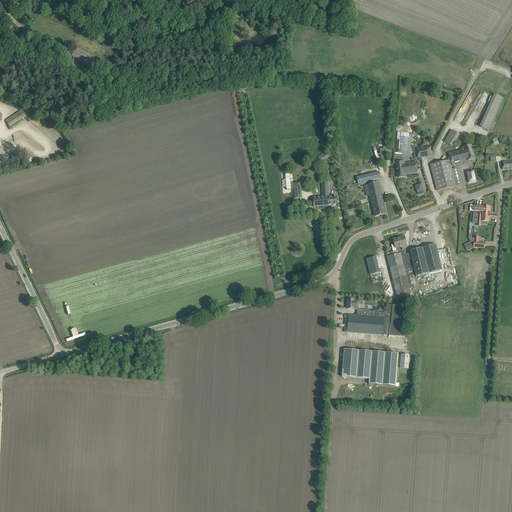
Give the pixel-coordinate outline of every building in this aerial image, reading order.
[(8,22),(4,25),(14,35),(17,32),(8,22)] [(71,56),(95,67),(99,59),(75,48),(71,56)] [(86,79),(90,70),(69,61),(65,69),(86,79)] [(489,131),(504,98),(494,94),(479,127),(489,131)] [(10,128),(32,113),(30,110),(24,108),(5,121),(10,128)] [(461,136),(451,130),(444,142),(452,147),(458,138),(460,139),(461,136)] [(448,153),(450,159),(451,164),(467,160),(468,161),(474,159),(474,157),(472,152),(470,146),(462,148),(462,149),(448,153)] [(417,158),(433,157),(432,147),(416,149),(417,158)] [(327,152),(317,156),(320,162),(329,157),(327,152)] [(437,191),(461,185),(457,168),(452,169),(449,160),(430,165),(437,191)] [(416,161),(405,163),(405,161),(396,162),(398,178),(407,177),(406,174),(418,173),(416,161)] [(502,162),(502,165),(503,170),(510,169),(509,164),(511,164),(511,161),(502,162)] [(473,171),(467,172),(469,183),(475,182),(473,171)] [(368,182),(377,180),(380,179),(379,172),(357,177),(358,184),(368,182)] [(313,197),(313,202),(314,207),(337,205),(337,200),(337,197),(329,197),(328,181),(321,182),(322,197),(313,197)] [(302,198),(301,183),(294,183),(294,199),(302,198)] [(368,185),(365,186),(366,191),(367,196),(370,196),(371,202),(383,200),(381,193),(379,183),(368,185)] [(421,184),(415,186),(418,195),(424,193),(421,184)] [(383,200),(371,202),(375,217),(386,214),(385,209),(384,204),(384,205),(383,200)] [(475,206),(474,212),(479,212),(479,211),(482,212),(482,214),(489,214),(490,212),(490,207),(483,206),(483,207),(479,206),(475,206)] [(474,213),(473,224),(481,224),(481,225),(487,226),(487,222),(489,222),(489,214),(482,214),(474,213)] [(410,251),(410,252),(410,253),(404,254),(403,250),(402,250),(401,247),(406,245),(405,241),(404,236),(400,237),(400,238),(394,240),(396,248),(397,251),(386,254),(397,298),(410,294),(409,288),(412,288),(409,277),(413,276),(409,260),(412,259),(416,277),(442,270),(436,245),(410,251)] [(469,239),(468,239),(470,242),(473,248),(474,248),(484,248),(485,243),(479,243),(474,242),(474,239),(471,239),(469,239)] [(470,242),(464,245),(467,251),(469,250),(470,250),(473,249),(470,242)] [(366,259),(370,275),(380,273),(376,257),(366,259)] [(259,283),(257,278),(251,280),(250,275),(247,276),(251,288),(254,288),(253,285),(259,283)] [(358,310),(358,306),(359,301),(354,300),(348,300),(347,309),(352,309),(354,309),(358,310)] [(386,313),(374,312),(369,311),(369,316),(345,315),(344,332),(405,337),(406,326),(404,326),(406,302),(402,301),(401,304),(400,304),(400,306),(386,305),(386,313)] [(342,377),(370,379),(369,385),(396,387),(397,387),(398,383),(396,383),(398,354),(344,350),(342,377)] [(401,355),(400,369),(408,369),(409,355),(401,355)]
